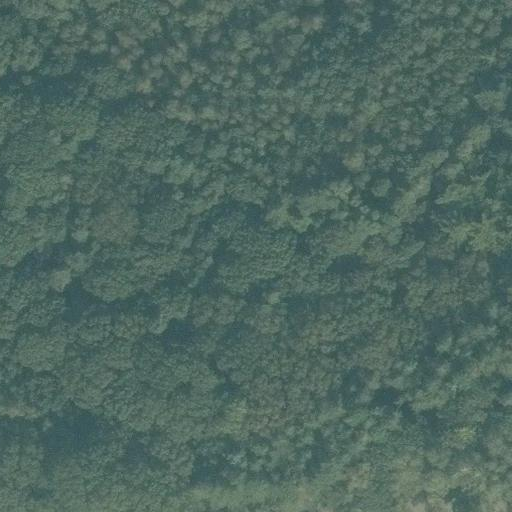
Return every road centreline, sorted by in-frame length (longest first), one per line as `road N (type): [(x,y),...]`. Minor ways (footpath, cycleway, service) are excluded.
road 1 (track): [(112,511),(119,462),(177,380),(511,101)]
road 2 (unclassified): [(511,508),(376,511)]
